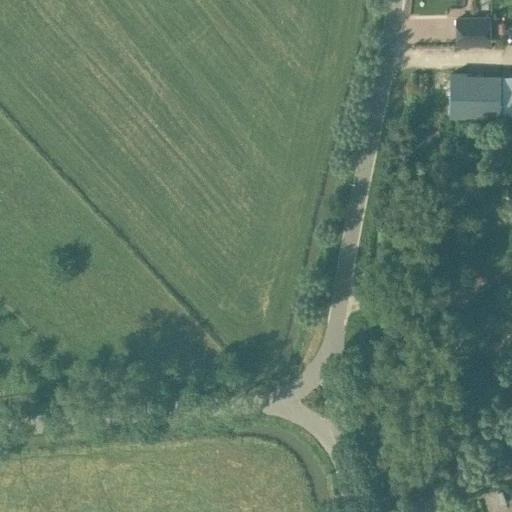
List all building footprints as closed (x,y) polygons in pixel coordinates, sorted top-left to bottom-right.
[(490,41),(490,17),(457,18),(457,42),(490,41)] [(450,72),(449,113),(466,113),(467,73),(450,72)] [(511,74),(503,74),(501,115),(511,114),(511,74)] [(511,188),(506,186),(500,191),(501,198),(508,202),(511,198),(511,188)] [(477,492),(482,511),(497,511),(496,507),(511,502),(511,494),(509,483),(477,492)]
